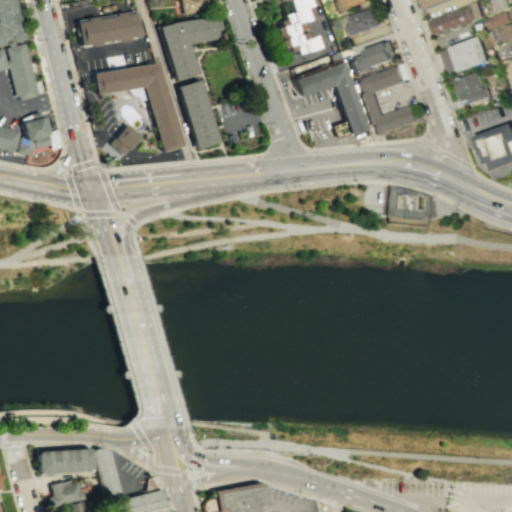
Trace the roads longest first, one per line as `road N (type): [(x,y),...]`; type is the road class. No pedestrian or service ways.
road 1 (residential): [(460,187),(397,0)]
road 2 (residential): [(295,170),(234,0)]
road 3 (residential): [(163,432),(125,439),(0,435)]
road 4 (tertiary): [(400,511),(243,466)]
road 5 (tertiary): [(40,0),(77,145)]
road 6 (secondary): [(110,250),(137,213),(228,179)]
road 7 (secondary): [(92,192),(228,179)]
